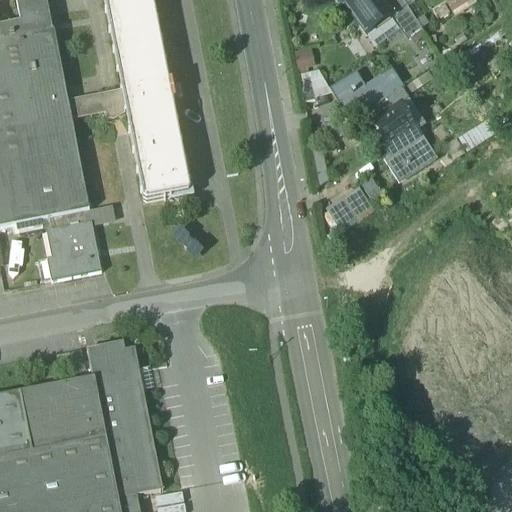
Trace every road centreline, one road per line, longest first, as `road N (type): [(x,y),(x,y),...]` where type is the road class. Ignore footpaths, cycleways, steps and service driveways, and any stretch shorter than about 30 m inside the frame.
road 1 (residential): [(297,284),(0,338)]
road 2 (unclassified): [(297,284),(250,0)]
road 3 (unclassified): [(340,511),(297,284)]
